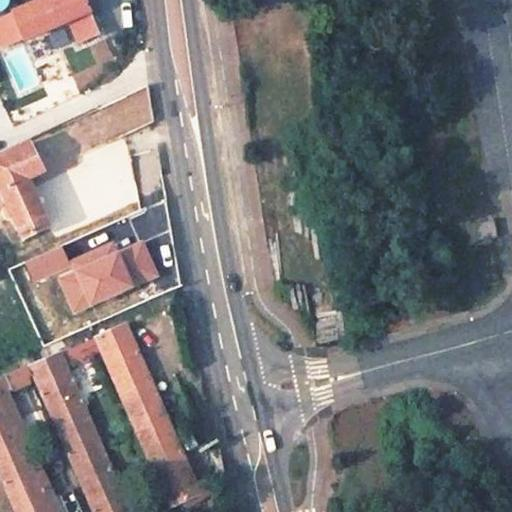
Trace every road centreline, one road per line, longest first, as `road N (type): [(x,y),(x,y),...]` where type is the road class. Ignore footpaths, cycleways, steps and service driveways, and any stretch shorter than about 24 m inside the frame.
road 1 (secondary): [(240,391),(176,0)]
road 2 (residential): [(240,391),(439,357),(511,329)]
road 3 (secondary): [(271,511),(240,391)]
